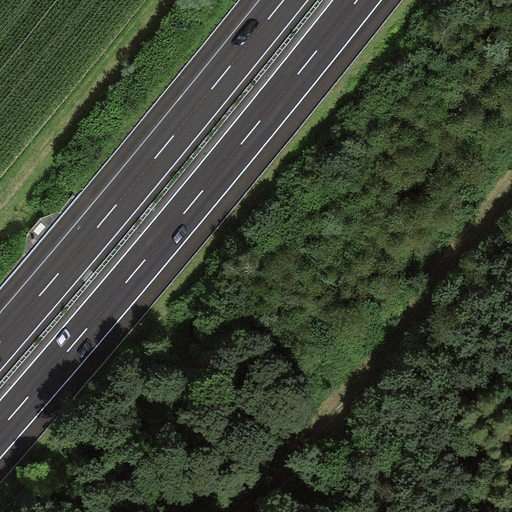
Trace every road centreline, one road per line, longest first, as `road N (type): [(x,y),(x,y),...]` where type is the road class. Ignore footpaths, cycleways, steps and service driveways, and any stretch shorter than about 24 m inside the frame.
road 1 (motorway): [(0,429),(357,0)]
road 2 (motorway): [(283,0),(0,341)]
road 3 (track): [(242,511),(350,401),(511,194)]
